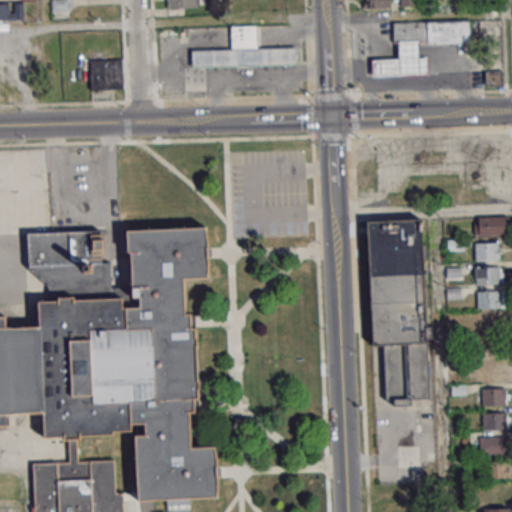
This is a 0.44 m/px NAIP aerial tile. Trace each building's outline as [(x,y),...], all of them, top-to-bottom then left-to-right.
[(68,10),(68,0),(52,0),(52,10),(68,10)] [(166,0),(196,0),(196,10),(166,11),(166,0)] [(365,0),(365,8),(390,8),(390,0),(365,0)] [(0,19),(23,20),(23,3),(0,2),(0,19)] [(427,43),(427,23),(426,22),(392,23),(392,44),(427,43)] [(427,43),(469,42),(468,22),(427,23),(427,43)] [(257,52),(256,26),(230,27),(230,52),(257,52)] [(420,60),(419,42),(397,43),(397,61),(371,61),(372,79),(427,77),(427,60),(420,60)] [(297,66),(296,49),(191,52),(191,70),(297,66)] [(122,89),(122,59),(90,59),(90,89),(122,89)] [(507,216),(474,216),(474,234),(507,234),(507,216)] [(365,220),(370,347),(383,346),(385,400),(393,399),(393,405),(409,405),(409,398),(427,397),(420,218),(365,220)] [(99,233),(101,266),(110,266),(112,300),(121,299),(121,310),(138,309),(138,296),(131,296),(129,251),(126,251),(125,232),(203,228),(205,277),(181,278),(183,315),(188,315),(189,329),(193,329),(194,338),(195,338),(198,391),(196,391),(197,400),(193,400),(193,414),(188,414),(189,450),(214,449),(216,498),(137,502),(134,438),(144,437),(144,424),(129,425),(130,432),(110,432),(110,435),(77,436),(77,440),(75,440),(68,440),(64,440),(64,437),(44,438),(43,413),(7,414),(7,426),(0,426),(0,317),(3,317),(3,329),(38,327),(37,302),(48,302),(47,289),(28,271),(27,236),(99,233)] [(474,259),(499,259),(499,242),(474,242),(474,259)] [(474,266),(474,284),(503,283),(503,266),(474,266)] [(460,267),(447,267),(447,278),(460,278),(460,267)] [(505,290),(477,290),(477,307),(505,307),(505,290)] [(508,312),(478,312),(478,326),(508,326),(508,312)] [(511,380),(511,362),(480,363),(480,381),(511,380)] [(482,405),(507,405),(507,388),(482,388),(482,405)] [(508,412),(482,412),(482,429),(508,429),(508,412)] [(480,454),(508,454),(508,435),(480,435),(480,454)] [(68,440),(69,464),(32,466),(34,511),(121,511),(121,494),(113,495),(112,462),(76,463),(75,440),(68,440)] [(510,460),(485,460),(485,478),(510,478),(510,460)]
